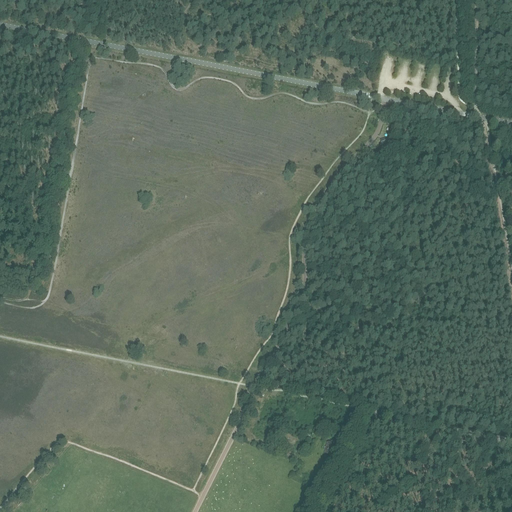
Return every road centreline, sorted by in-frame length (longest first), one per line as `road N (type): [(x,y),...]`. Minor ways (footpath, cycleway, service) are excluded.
road 1 (tertiary): [(475,116),(0,24)]
road 2 (track): [(77,0),(27,298)]
road 3 (track): [(511,441),(368,413),(358,397),(262,377)]
road 4 (track): [(511,283),(482,117)]
